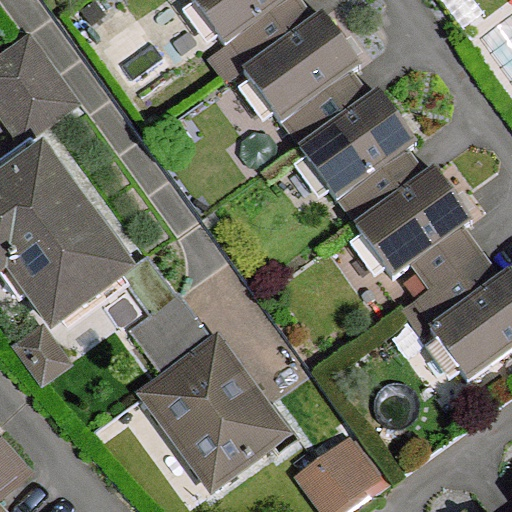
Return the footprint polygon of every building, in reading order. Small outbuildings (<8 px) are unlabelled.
[(511,356),(511,268),(321,0),(197,0),(470,386),(511,356)] [(32,35),(0,57),(0,122),(19,150),(82,107),(32,35)] [(139,279),(44,150),(0,181),(0,280),(13,271),(60,336),(139,279)] [(87,348),(156,303),(143,283),(74,328),(87,348)] [(223,332),(141,392),(216,495),(298,435),(223,332)] [(0,508),(33,481),(0,442),(0,508)] [(351,444),(304,477),(328,511),(335,511),(378,482),(351,444)]
